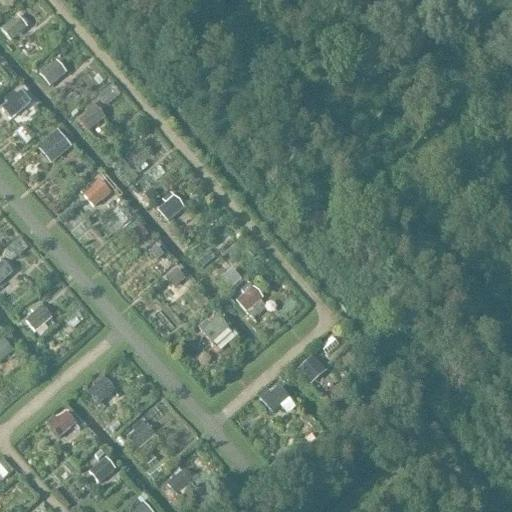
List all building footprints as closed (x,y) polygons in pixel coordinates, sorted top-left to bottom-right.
[(0,32),(10,44),(26,30),(16,18),(0,32)] [(49,90),(66,75),(56,64),(39,78),(49,90)] [(14,119),(31,105),(21,93),(4,107),(14,119)] [(88,135),(104,121),(91,105),(85,111),(88,114),(78,123),(88,135)] [(50,166),(70,150),(57,133),(36,149),(50,166)] [(93,209),(109,196),(99,184),(91,191),(88,187),(80,194),(93,209)] [(167,225),(183,211),(170,195),(161,203),(164,206),(156,213),(167,225)] [(135,224),(125,233),(136,245),(146,236),(135,224)] [(2,263),(1,263),(0,262),(0,285),(12,275),(2,263)] [(230,291),(240,282),(230,271),(220,280),(230,291)] [(174,272),(165,281),(174,291),(183,283),(174,272)] [(252,289),(251,290),(248,286),(240,293),(244,297),(235,304),(246,316),(262,301),(252,289)] [(35,335),(52,321),(41,308),(24,323),(35,335)] [(211,346),(228,331),(217,319),(209,326),(206,323),(197,330),(211,346)] [(0,364),(13,354),(2,342),(0,343),(0,364)] [(307,386),(324,371),(312,358),(295,372),(307,386)] [(97,408),(114,393),(101,378),(92,386),(95,389),(87,396),(97,408)] [(272,415),(288,401),(278,389),(270,396),(267,392),(258,399),(272,415)] [(59,441),(76,427),(65,414),(48,429),(59,441)] [(136,453),(154,439),(140,422),(130,431),(134,434),(126,441),(136,453)] [(99,486),(115,472),(105,461),(88,475),(99,486)] [(176,499),(193,484),(183,472),(165,487),(176,499)] [(290,485),(295,481),(290,475),(285,479),(290,485)]
